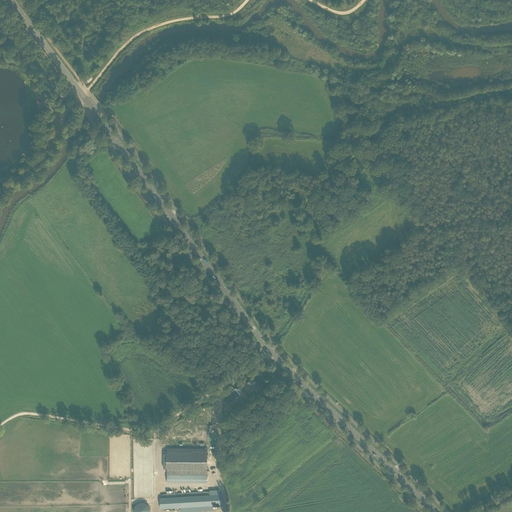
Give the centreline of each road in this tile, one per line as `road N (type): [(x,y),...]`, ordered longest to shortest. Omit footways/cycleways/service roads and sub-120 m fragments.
road 1 (secondary): [(270,352),(82,95)]
road 2 (secondary): [(435,511),(270,352)]
road 3 (track): [(0,425),(29,413),(149,432),(209,393)]
road 4 (track): [(363,151),(511,316)]
road 5 (track): [(247,0),(231,14),(145,30),(86,90)]
